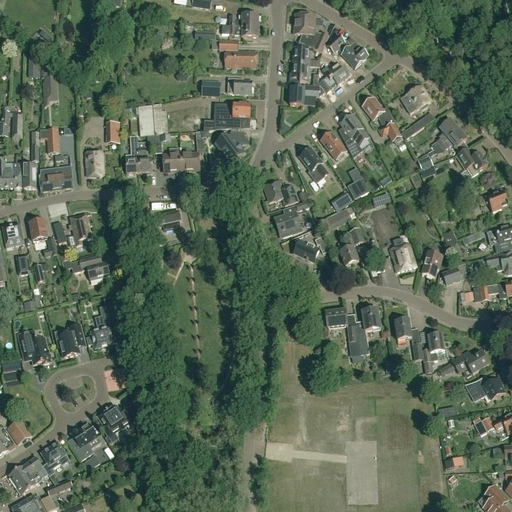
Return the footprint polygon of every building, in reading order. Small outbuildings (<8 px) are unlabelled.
[(121,10),(122,0),(106,0),(106,8),(121,10)] [(186,0),(186,6),(192,7),(192,8),(210,11),(211,0),(186,0)] [(229,27),(258,28),(259,16),(242,16),(242,22),(235,21),(235,17),(230,17),(229,27)] [(316,33),(316,17),(311,17),(296,16),(295,34),(311,36),(316,33)] [(258,39),(258,28),(229,27),(229,36),(239,36),(239,37),(242,37),(242,38),(258,39)] [(215,41),(215,33),(195,32),(195,40),(215,41)] [(321,34),(321,35),(316,33),(311,36),(310,38),(307,47),(319,53),(323,54),(329,37),(321,34)] [(344,44),(338,37),(326,48),(334,56),(338,52),(342,57),(346,62),(343,66),(346,68),(349,65),(355,70),(368,58),(358,48),(355,44),(351,47),(346,42),(344,44)] [(219,51),(219,53),(225,53),(225,68),(256,70),(257,53),(248,52),(248,54),(237,53),(238,42),(219,42),(219,51)] [(310,68),(310,62),(311,53),(302,52),(303,49),(294,49),(293,64),(301,65),(301,68),(310,68)] [(29,59),(28,79),(40,80),(41,59),(30,59),(29,59)] [(310,69),(310,68),(301,68),(301,65),(293,64),(293,74),(290,74),(289,86),(300,87),(300,84),(309,84),(310,69)] [(319,85),(319,86),(321,88),(321,89),(326,96),(333,91),(331,88),(336,84),(337,86),(350,76),(345,70),(343,72),(337,65),(329,71),(327,68),(322,72),(324,75),(329,81),(327,83),(325,80),(319,85)] [(43,103),(57,102),(56,78),(54,78),(53,66),(41,67),(42,80),(43,80),(44,84),(42,84),(43,103)] [(251,96),(252,83),(242,83),(242,81),(228,80),(228,95),(234,95),(234,96),(251,96)] [(221,99),(221,83),(202,82),(201,98),(221,99)] [(320,89),(304,88),(304,91),(291,90),(291,93),(289,93),(289,98),(290,98),(290,107),(303,108),(303,102),(304,99),(318,100),(325,95),(320,89)] [(422,112),(428,108),(428,107),(427,106),(431,103),(421,88),(407,96),(407,97),(401,100),(410,116),(416,112),(417,112),(420,110),(421,111),(422,112)] [(378,119),(382,127),(392,122),(386,110),(383,111),(374,100),(363,109),(373,122),(378,119)] [(217,106),(216,133),(231,131),(243,131),(247,130),(248,120),(250,120),(251,106),(236,105),(236,107),(233,107),(217,106)] [(153,108),(138,109),(138,110),(139,119),(140,138),(147,138),(154,137),(162,137),(169,136),(167,113),(163,113),(162,106),(153,108)] [(13,119),(14,114),(9,114),(10,108),(2,107),(2,124),(0,123),(0,137),(8,137),(9,123),(9,119),(13,119)] [(22,140),(24,114),(14,114),(12,139),(22,140)] [(119,124),(119,116),(107,116),(107,124),(106,124),(106,145),(120,145),(120,124),(119,124)] [(345,145),(354,161),(363,153),(359,149),(369,141),(362,132),(363,131),(352,117),(341,126),(352,140),(345,145)] [(406,142),(415,135),(427,127),(422,120),(411,128),(411,129),(401,135),(406,142)] [(459,131),(450,121),(440,130),(444,135),(439,139),(440,141),(441,140),(444,143),(445,144),(448,140),(459,131)] [(389,127),(384,130),(388,136),(392,144),(402,138),(394,124),(389,127)] [(47,131),(40,131),(40,141),(47,140),(48,156),(59,155),(58,132),(47,132),(47,131)] [(444,143),(438,149),(434,151),(437,156),(444,154),(444,153),(449,150),(449,149),(453,146),(457,150),(467,141),(459,131),(448,140),(445,144),(444,143)] [(229,166),(245,154),(241,149),(244,147),(247,147),(248,140),(244,140),(245,135),(233,134),(231,135),(230,135),(215,147),(221,155),(218,157),(223,163),(226,161),(229,166)] [(337,141),(331,134),(326,138),(325,137),(321,140),(322,141),(321,142),(331,155),(336,161),(346,153),(341,147),(342,146),(337,141)] [(163,140),(166,147),(174,143),(171,136),(163,140)] [(78,137),(66,137),(66,158),(78,158),(78,137)] [(139,176),(139,162),(138,145),(138,139),(130,139),(131,157),(126,158),(127,177),(139,176)] [(444,143),(441,140),(440,141),(431,147),(434,151),(438,149),(444,143)] [(145,145),(138,145),(139,162),(139,176),(144,176),(144,177),(152,177),(152,175),(151,161),(151,157),(146,158),(145,145)] [(465,182),(478,174),(478,173),(488,167),(487,165),(488,165),(485,161),(484,161),(480,154),(474,158),(468,149),(456,157),(466,172),(461,175),(465,182)] [(170,151),(170,157),(163,158),(164,175),(182,174),(180,156),(180,150),(170,151)] [(329,176),(321,166),(323,165),(311,150),(300,159),(310,173),(308,175),(317,186),(329,176)] [(88,179),(104,178),(102,154),(86,154),(88,179)] [(180,156),(182,174),(199,172),(198,155),(180,156)] [(422,172),(433,167),(429,157),(417,162),(422,172)] [(8,178),(6,178),(6,166),(5,160),(0,159),(0,190),(8,191),(8,178)] [(8,178),(8,191),(21,190),(21,165),(12,165),(6,166),(6,178),(8,178)] [(36,190),(36,167),(24,166),(23,190),(36,190)] [(52,183),(54,192),(74,190),(71,176),(72,176),(71,167),(57,169),(57,176),(58,182),(52,183)] [(42,194),(54,192),(52,183),(58,182),(57,176),(57,169),(40,171),(40,176),(39,176),(39,178),(42,194)] [(355,201),(369,194),(362,181),(354,186),(348,189),(355,201)] [(282,191),(279,182),(263,188),(269,205),(283,200),(285,208),(299,204),(293,187),(282,191)] [(423,199),(428,209),(439,204),(451,198),(449,194),(439,198),(436,192),(432,194),(423,199)] [(308,202),(305,193),(298,195),(301,205),(308,202)] [(506,199),(503,193),(485,200),(484,198),(478,200),(482,208),(489,205),(494,215),(502,212),(501,210),(509,207),(508,206),(509,204),(508,201),(506,199)] [(344,199),(335,202),(339,213),(347,210),(344,199)] [(295,207),(283,211),(285,217),(275,220),(280,235),(278,236),(280,242),(294,238),(292,232),(301,229),(296,214),(311,209),(309,202),(308,202),(301,205),(295,207)] [(159,220),(158,214),(159,214),(158,204),(151,204),(153,215),(155,215),(156,221),(154,221),(156,230),(162,229),(161,227),(163,227),(164,233),(181,230),(180,223),(182,223),(179,213),(159,218),(159,220)] [(428,209),(427,210),(432,219),(444,212),(439,204),(428,209)] [(331,231),(351,221),(346,210),(326,220),(327,220),(317,225),(321,237),(331,233),(331,231)] [(77,249),(82,247),(81,243),(91,241),(86,217),(70,220),(74,237),(68,238),(70,249),(76,247),(77,249)] [(481,233),(482,233),(491,229),(487,218),(480,222),(480,223),(476,225),(479,234),(481,233)] [(39,242),(40,245),(46,244),(45,241),(48,240),(44,223),(30,226),(34,243),(39,242)] [(24,246),(20,226),(2,229),(6,250),(24,246)] [(511,227),(502,230),(502,228),(495,230),(495,232),(487,234),(491,247),(511,241),(511,227)] [(355,232),(360,244),(364,243),(359,230),(355,232)] [(355,246),(360,244),(355,232),(350,234),(352,239),(346,242),(349,250),(340,253),(346,268),(359,263),(353,248),(355,247),(355,246)] [(447,248),(456,244),(457,243),(452,232),(442,237),(447,248)] [(484,238),(481,233),(462,241),(465,247),(484,238)] [(154,249),(166,247),(163,235),(151,238),(154,249)] [(328,254),(323,239),(315,242),(317,247),(320,246),(323,255),(328,254)] [(52,258),(58,256),(54,242),(48,244),(50,251),(44,253),(46,259),(52,257),(52,258)] [(314,264),(320,251),(301,242),(295,255),(314,264)] [(456,244),(447,248),(452,257),(453,256),(454,259),(462,255),(456,244)] [(375,245),(369,247),(372,259),(377,274),(385,272),(381,260),(380,260),(375,245)] [(395,250),(391,251),(398,274),(415,268),(409,246),(404,247),(395,250)] [(439,268),(442,257),(428,253),(421,276),(434,279),(437,267),(439,268)] [(511,255),(511,256),(511,253),(500,255),(500,258),(486,260),(488,269),(496,267),(498,273),(504,272),(505,275),(508,277),(511,277),(511,275),(511,255)] [(19,277),(31,275),(28,256),(16,258),(19,277)] [(68,263),(64,264),(66,272),(73,270),(74,276),(88,272),(91,283),(110,278),(106,264),(102,265),(100,258),(71,265),(71,263),(68,263)] [(37,285),(45,283),(41,267),(34,268),(37,285)] [(446,286),(461,281),(457,269),(442,274),(446,286)] [(506,286),(480,289),(482,303),(490,302),(489,297),(499,296),(500,301),(508,299),(508,298),(511,297),(511,283),(506,284),(506,286)] [(445,298),(445,286),(430,287),(430,299),(445,298)] [(475,294),(466,296),(468,306),(478,304),(475,294)] [(112,298),(112,296),(103,298),(105,305),(113,303),(112,298)] [(37,311),(36,308),(35,302),(24,304),(25,313),(37,311)] [(109,330),(118,328),(114,307),(100,310),(105,327),(98,329),(99,332),(91,334),(91,337),(90,337),(91,340),(86,341),(88,347),(93,346),(93,350),(95,349),(95,352),(114,347),(109,330)] [(362,314),(364,323),(365,334),(366,333),(381,331),(378,311),(362,314)] [(327,330),(347,328),(346,312),(326,314),(327,330)] [(398,343),(412,341),(409,322),(395,324),(398,343)] [(86,349),(81,328),(55,334),(59,349),(61,349),(64,360),(80,356),(79,351),(86,349)] [(361,357),(357,335),(356,328),(347,329),(351,359),(361,357)] [(35,333),(18,337),(24,360),(25,364),(32,362),(34,367),(42,365),(42,367),(51,365),(50,361),(51,361),(49,353),(48,353),(45,340),(37,342),(35,333)] [(357,335),(361,357),(369,356),(366,333),(365,334),(357,335)] [(436,355),(445,354),(442,337),(428,339),(430,352),(422,353),(423,362),(425,375),(432,374),(431,363),(438,363),(436,355)] [(414,363),(423,362),(421,347),(420,345),(412,346),(414,363)] [(469,353),(452,363),(459,375),(462,373),(466,379),(472,375),(473,377),(489,367),(482,355),(473,360),(469,353)] [(442,378),(450,374),(455,371),(451,364),(439,371),(442,378)] [(111,383),(115,399),(135,394),(131,378),(111,383)] [(490,385),(486,379),(475,385),(465,388),(475,405),(488,397),(491,403),(505,395),(501,388),(499,388),(496,382),(490,385)] [(0,414),(8,410),(3,400),(0,401),(0,414)] [(102,429),(109,439),(133,423),(129,407),(122,412),(121,411),(118,413),(115,408),(98,419),(104,428),(102,429)] [(439,419),(456,417),(454,409),(438,412),(439,419)] [(511,416),(508,419),(507,417),(500,421),(501,423),(494,427),(489,419),(482,423),(481,422),(474,426),(481,438),(495,430),(497,434),(504,430),(507,435),(511,432),(511,416)] [(19,447),(32,438),(21,421),(8,430),(19,447)] [(0,459),(16,449),(0,424),(0,459)] [(77,446),(72,449),(81,464),(93,456),(87,447),(98,439),(89,424),(79,431),(78,430),(70,435),(77,446)] [(134,431),(111,444),(115,450),(137,437),(134,431)] [(48,465),(42,468),(48,477),(49,479),(55,475),(52,471),(60,466),(57,462),(66,457),(58,445),(42,456),(48,465)] [(17,449),(11,453),(15,458),(21,454),(17,449)] [(95,457),(85,464),(90,472),(101,465),(95,457)] [(42,468),(36,460),(24,468),(24,467),(10,477),(23,496),(37,487),(37,486),(43,482),(42,481),(48,477),(42,468)] [(460,460),(445,464),(446,471),(462,467),(460,460)] [(67,469),(70,474),(77,471),(74,466),(67,469)] [(59,477),(67,473),(65,469),(57,473),(59,477)] [(59,486),(56,487),(59,494),(72,488),(69,482),(59,486)] [(507,511),(503,508),(508,503),(494,488),(485,496),(491,503),(484,509),(486,511),(507,511)] [(26,502),(12,510),(12,511),(54,511),(60,509),(58,504),(55,502),(52,503),(50,498),(42,502),(39,497),(35,499),(34,497),(26,502)]
